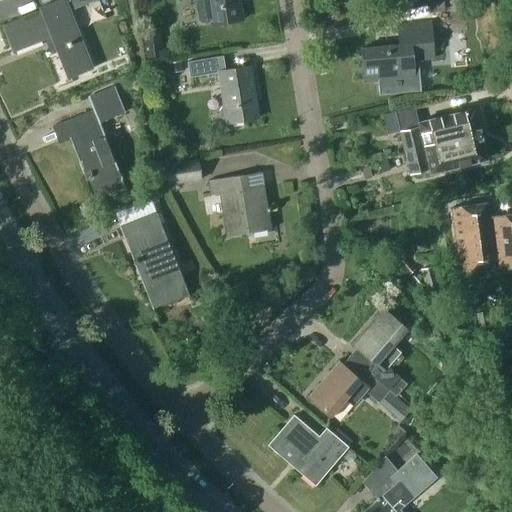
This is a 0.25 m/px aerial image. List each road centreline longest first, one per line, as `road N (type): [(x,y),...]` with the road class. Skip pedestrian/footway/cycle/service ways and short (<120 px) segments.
road 1 (residential): [(180,416),(306,305),(330,273),(287,0)]
road 2 (primary): [(220,511),(85,365),(0,223)]
road 3 (residential): [(180,416),(91,305),(0,137)]
road 4 (residential): [(276,511),(180,416)]
